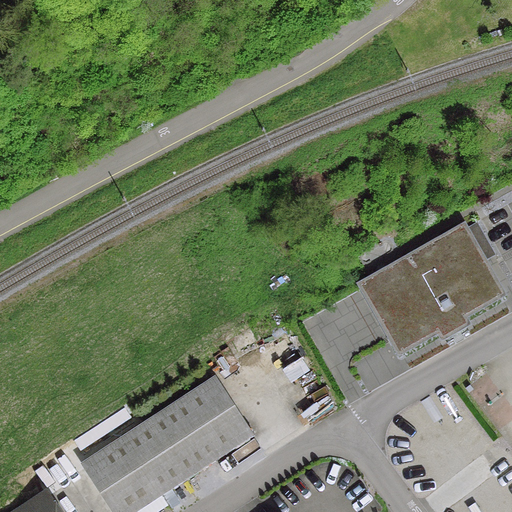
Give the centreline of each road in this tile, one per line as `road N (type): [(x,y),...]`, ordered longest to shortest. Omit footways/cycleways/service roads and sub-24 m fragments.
road 1 (residential): [(0,229),(276,87),(331,55),(397,0)]
road 2 (residential): [(343,428),(511,331)]
road 3 (residential): [(212,511),(343,428)]
